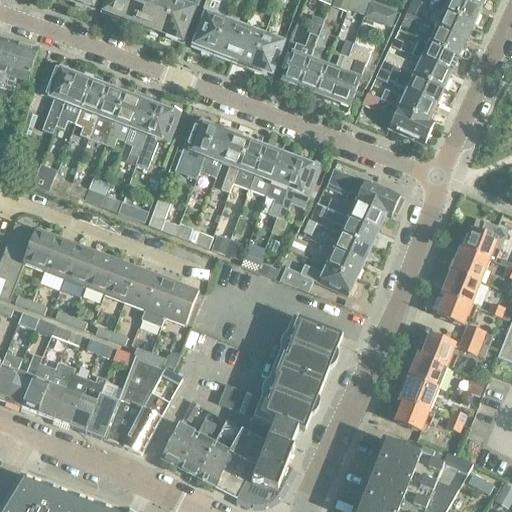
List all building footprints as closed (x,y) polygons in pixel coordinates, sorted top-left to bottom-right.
[(73,0),(93,8),(96,0),(73,0)] [(107,0),(103,12),(124,20),(131,0),(107,0)] [(131,0),(124,20),(143,27),(152,0),(131,0)] [(152,0),(143,27),(162,34),(174,2),(169,0),(152,0)] [(196,12),(200,0),(174,0),(174,2),(162,34),(183,42),(194,12),(196,12)] [(205,14),(193,46),(212,53),(224,21),(215,18),(221,0),(207,0),(202,13),(205,14)] [(364,16),(369,4),(368,4),(369,2),(362,0),(351,0),(347,10),(364,16)] [(414,0),(412,0),(409,7),(405,16),(413,19),(421,3),(414,0)] [(450,0),(444,14),(473,27),(480,11),(456,0),(450,0)] [(456,0),(480,11),(484,0),(456,0)] [(369,4),(364,16),(363,19),(378,24),(384,10),(369,4)] [(437,30),(465,43),(473,27),(444,14),(437,30)] [(405,16),(400,27),(408,30),(413,19),(405,16)] [(292,54),(281,83),(299,90),(321,30),(324,21),(322,20),(316,18),(313,17),(306,35),(309,36),(305,48),(295,45),(292,54)] [(224,21),(212,53),(232,61),(244,29),(224,21)] [(244,29),(232,61),(252,68),(264,36),(244,29)] [(321,30),(299,90),(315,96),(326,67),(318,64),(329,34),(321,30)] [(465,43),(437,30),(429,45),(429,46),(458,59),(465,43)] [(272,76),(284,44),(264,36),(252,68),(272,76)] [(0,39),(0,90),(14,43),(0,39)] [(404,44),(394,40),(394,39),(390,47),(400,52),(404,44)] [(422,62),(450,75),(458,59),(429,46),(429,45),(419,41),(412,57),(422,62)] [(326,67),(315,96),(332,102),(353,46),(345,42),(334,71),(326,67)] [(14,43),(0,90),(0,98),(10,102),(17,79),(29,82),(38,51),(14,43)] [(353,46),(332,102),(350,109),(360,80),(371,52),(353,46)] [(383,64),(443,91),(450,75),(422,62),(419,68),(387,53),(383,63),(383,64)] [(407,94),(436,107),(443,91),(383,64),(379,71),(378,71),(374,79),(385,84),(388,77),(410,88),(407,94)] [(42,132),(52,136),(55,128),(75,76),(65,73),(66,70),(54,66),(43,95),(54,99),(42,132)] [(91,83),(75,76),(55,128),(64,132),(67,123),(69,124),(74,126),(91,83)] [(88,141),(108,89),(91,83),(74,126),(82,129),(79,137),(88,141)] [(88,141),(96,143),(105,147),(124,95),(108,89),(88,141)] [(428,123),(434,126),(436,123),(430,120),(436,107),(407,94),(404,100),(380,89),(375,98),(375,99),(380,101),(400,110),(399,110),(428,123)] [(124,95),(105,147),(113,150),(116,141),(125,144),(131,129),(141,102),(124,95)] [(362,107),(375,113),(380,101),(375,99),(375,98),(368,95),(362,107)] [(125,146),(132,148),(129,156),(138,159),(158,108),(141,102),(131,129),(132,129),(125,146)] [(158,108),(138,159),(135,167),(147,172),(157,145),(154,141),(156,138),(169,143),(180,112),(167,107),(165,111),(158,108)] [(428,123),(399,110),(398,113),(399,113),(391,131),(425,146),(434,126),(428,123)] [(188,178),(196,181),(199,174),(215,130),(210,128),(211,124),(195,118),(184,149),(180,156),(194,161),(188,178)] [(222,163),(232,137),(215,130),(199,174),(215,180),(221,163),(222,163)] [(232,137),(222,163),(230,167),(220,191),(229,194),(233,185),(232,185),(248,143),(232,137)] [(249,192),(265,149),(248,143),(232,185),(233,185),(249,192)] [(249,192),(265,198),(271,182),(281,155),(265,149),(249,192)] [(281,155),(271,182),(280,185),(268,216),(276,220),(298,162),(281,155)] [(304,211),(310,197),(321,166),(308,161),(307,165),(298,162),(276,220),(285,223),(291,206),(304,211)] [(13,170),(9,179),(32,188),(36,178),(13,170)] [(401,199),(364,182),(363,182),(333,171),(326,189),(346,199),(349,193),(359,196),(356,201),(356,200),(355,202),(386,216),(386,217),(391,220),(401,199)] [(37,175),(36,178),(32,188),(45,192),(50,180),(37,175)] [(67,196),(72,185),(54,178),(51,190),(67,196)] [(84,202),(88,191),(72,185),(67,196),(84,202)] [(88,191),(84,202),(100,208),(104,197),(88,191)] [(104,197),(100,208),(118,215),(122,204),(104,197)] [(175,238),(179,227),(165,222),(171,205),(158,200),(148,227),(175,238)] [(331,201),(327,210),(379,232),(386,217),(386,216),(355,202),(352,210),(335,203),(331,201)] [(122,204),(118,215),(144,225),(148,214),(122,204)] [(323,209),(319,217),(323,219),(343,228),(340,235),(371,249),(379,232),(327,210),(323,209)] [(317,224),(309,221),(303,234),(311,237),(317,224)] [(36,232),(15,224),(14,225),(0,262),(0,300),(9,304),(23,266),(36,232)] [(179,227),(175,238),(188,243),(193,230),(179,225),(179,227)] [(460,248),(459,251),(489,263),(495,265),(499,253),(507,235),(486,226),(482,236),(471,232),(464,250),(460,248)] [(43,274),(56,240),(36,232),(23,266),(43,274)] [(194,245),(209,251),(213,239),(198,233),(194,245)] [(322,246),(364,265),(371,249),(340,235),(336,243),(325,238),(322,246)] [(217,237),(211,252),(224,257),(230,242),(217,237)] [(295,239),(290,251),(293,253),(302,257),(308,245),(299,241),(295,239)] [(63,281),(76,248),(56,240),(43,274),(63,281)] [(244,247),(230,242),(224,257),(239,262),(244,247)] [(325,267),(356,282),(364,265),(322,246),(318,254),(329,259),(325,267)] [(76,248),(63,281),(83,289),(96,255),(76,248)] [(450,274),(480,285),(489,263),(459,251),(450,274)] [(96,255),(83,289),(103,297),(117,263),(96,255)] [(260,262),(244,256),(242,263),(240,268),(255,273),(260,262)] [(117,263),(103,297),(124,305),(137,271),(117,263)] [(356,282),(325,267),(322,274),(304,266),(300,275),(286,269),(279,283),(308,294),(314,282),(349,298),(356,282)] [(511,271),(506,269),(502,278),(511,281),(511,271)] [(137,271),(124,305),(144,312),(157,278),(137,271)] [(480,285),(450,274),(441,296),(471,308),(471,307),(480,285)] [(157,278),(144,312),(164,320),(177,286),(157,278)] [(177,286),(164,320),(185,328),(198,294),(177,286)] [(472,321),(477,310),(477,309),(471,307),(471,308),(441,296),(440,298),(444,299),(437,318),(463,328),(467,319),(472,321)] [(29,311),(31,304),(17,298),(14,305),(29,311)] [(31,304),(29,311),(43,317),(46,309),(31,304)] [(505,311),(504,310),(491,305),(487,315),(501,320),(505,311)] [(0,306),(0,315),(10,319),(13,311),(0,306)] [(69,326),(72,319),(57,313),(54,321),(69,326)] [(33,332),(38,320),(23,315),(19,326),(33,332)] [(72,319),(69,326),(84,332),(87,325),(72,319)] [(274,428),(267,446),(254,478),(250,476),(237,500),(252,507),(255,507),(258,508),(262,507),(266,506),(270,505),(273,503),(276,500),(279,495),(293,471),(287,468),(294,449),(292,448),(299,431),(302,432),(305,425),(307,426),(317,398),(315,398),(320,387),(322,387),(338,345),(336,345),(339,337),(293,319),(261,400),(226,386),(218,406),(274,428)] [(49,338),(54,326),(38,320),(33,332),(49,338)] [(511,322),(498,359),(511,364),(511,322)] [(54,326),(49,338),(66,345),(71,333),(54,326)] [(462,339),(488,349),(493,338),(486,335),(467,327),(462,339)] [(109,342),(112,334),(98,329),(95,336),(109,342)] [(71,333),(66,345),(78,349),(82,337),(71,333)] [(112,334),(109,342),(124,348),(127,340),(112,334)] [(452,371),(452,370),(457,358),(452,356),(455,347),(429,337),(422,356),(418,354),(417,356),(447,368),(447,369),(452,371)] [(488,349),(462,339),(458,350),(477,358),(477,357),(484,360),(488,349)] [(98,357),(102,345),(90,341),(86,352),(98,357)] [(102,345),(98,357),(108,361),(113,349),(102,345)] [(147,363),(151,355),(136,349),(133,357),(147,363)] [(135,358),(117,351),(113,363),(131,370),(135,358)] [(8,355),(0,376),(0,402),(5,405),(17,373),(22,361),(8,355)] [(165,361),(151,355),(147,363),(162,368),(165,361)] [(17,373),(5,405),(21,411),(39,365),(40,366),(42,359),(33,356),(25,376),(17,373)] [(438,391),(447,369),(447,368),(417,356),(408,379),(438,391)] [(152,395),(165,370),(135,358),(122,392),(118,402),(142,412),(152,395)] [(37,417),(53,423),(72,376),(73,376),(75,371),(58,364),(55,371),(55,372),(37,417)] [(21,411),(37,417),(55,372),(55,371),(40,366),(39,365),(21,411)] [(53,423),(70,429),(88,382),(73,376),(72,376),(53,423)] [(88,382),(70,429),(85,435),(106,381),(97,378),(95,384),(88,382)] [(438,391),(408,379),(398,404),(402,405),(403,403),(429,413),(429,412),(438,391)] [(103,442),(118,402),(122,392),(114,389),(115,385),(106,381),(85,435),(103,442)] [(152,395),(142,412),(121,449),(141,457),(161,420),(169,405),(152,395)] [(142,412),(118,402),(103,442),(121,449),(142,412)] [(183,419),(191,423),(200,408),(191,403),(183,419)] [(435,414),(429,412),(429,413),(403,403),(402,405),(395,423),(421,434),(424,425),(430,427),(435,414)] [(452,413),(448,421),(463,427),(466,419),(452,413)] [(198,435),(180,470),(197,479),(215,444),(206,439),(208,435),(211,437),(216,427),(205,421),(198,435)] [(459,435),(463,427),(448,421),(445,429),(459,435)] [(226,423),(215,444),(197,479),(214,488),(244,433),(226,423)] [(180,470),(198,435),(180,425),(161,461),(180,470)] [(244,433),(214,488),(237,500),(237,499),(237,500),(250,476),(254,478),(267,446),(244,433)] [(447,511),(458,493),(436,485),(444,468),(467,477),(473,468),(457,461),(413,443),(408,452),(386,443),(359,510),(358,511),(447,511)] [(501,487),(487,477),(478,490),(492,500),(501,487)] [(110,511),(103,509),(93,505),(83,502),(66,495),(57,492),(45,488),(22,479),(19,484),(0,511),(110,511)] [(511,503),(511,491),(504,486),(494,503),(507,511),(511,503)]
